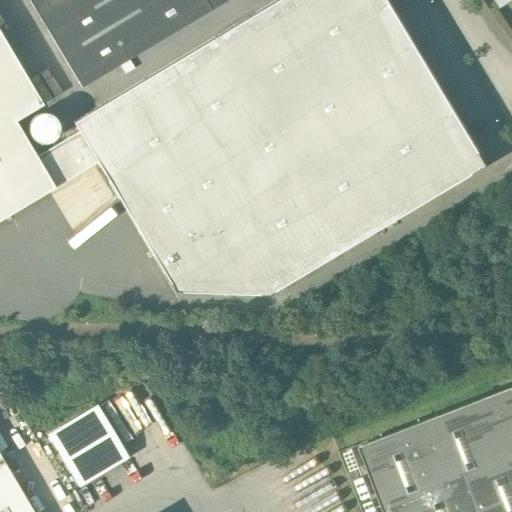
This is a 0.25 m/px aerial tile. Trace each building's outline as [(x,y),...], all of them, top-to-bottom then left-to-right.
[(205,0),(28,0),(80,86),(211,10),(205,0)] [(389,0),(277,0),(74,122),(179,288),(267,297),(485,168),(389,0)] [(205,0),(211,10),(227,0),(205,0)] [(0,34),(0,219),(55,187),(15,120),(42,105),(0,34)] [(511,511),(511,386),(412,426),(359,446),(384,511),(511,511)] [(128,457),(96,404),(46,434),(78,487),(128,457)] [(33,511),(0,456),(0,511),(33,511)]
